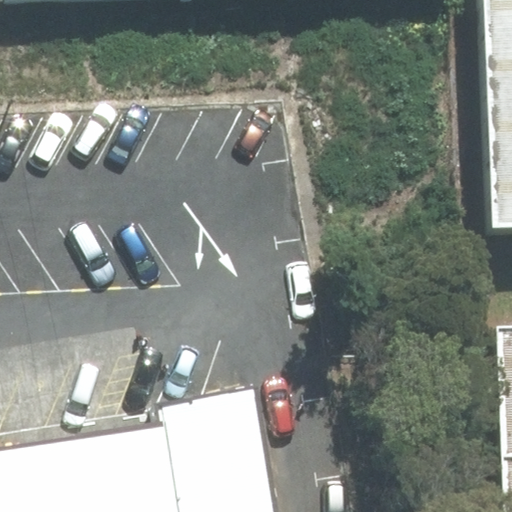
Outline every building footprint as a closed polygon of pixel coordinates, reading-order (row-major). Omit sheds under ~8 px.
[(0,0),(0,16),(399,0),(0,0)] [(511,0),(460,0),(471,250),(511,248),(511,0)] [(511,348),(486,349),(489,477),(511,476),(511,348)] [(259,511),(243,413),(0,450),(0,511),(259,511)] [(511,511),(511,476),(489,477),(489,511),(511,511)]
